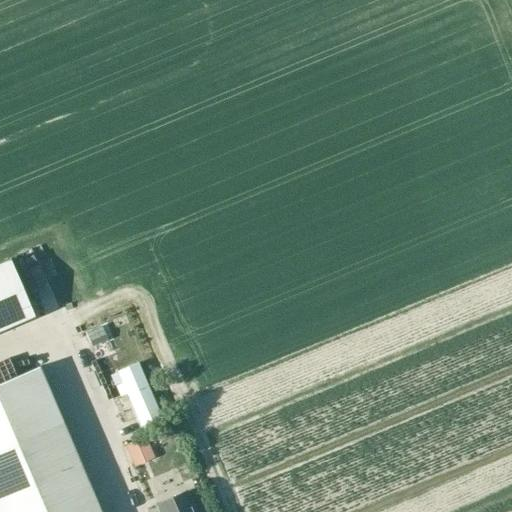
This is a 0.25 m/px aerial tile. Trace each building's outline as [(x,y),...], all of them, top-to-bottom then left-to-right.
[(9,261),(0,264),(0,330),(33,317),(9,261)] [(101,327),(86,333),(91,345),(106,338),(101,327)] [(136,364),(115,373),(139,428),(160,419),(136,364)] [(101,511),(40,366),(0,382),(0,511),(101,511)] [(152,453),(146,438),(127,446),(134,460),(152,453)] [(158,503),(162,511),(197,511),(189,490),(158,503)]
